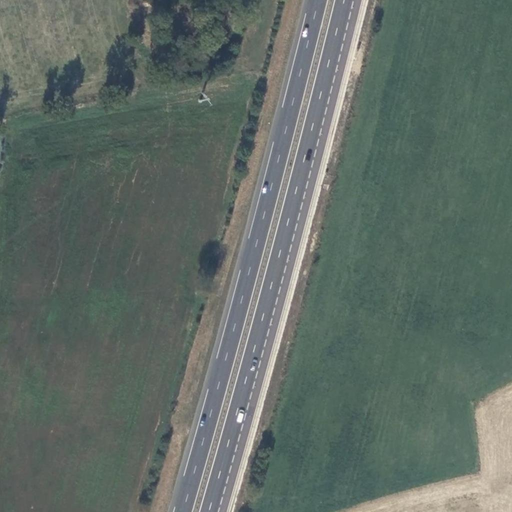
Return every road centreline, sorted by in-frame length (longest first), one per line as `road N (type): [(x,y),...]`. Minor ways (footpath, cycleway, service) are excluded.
road 1 (trunk): [(318,0),(182,511)]
road 2 (trunk): [(208,511),(343,0)]
